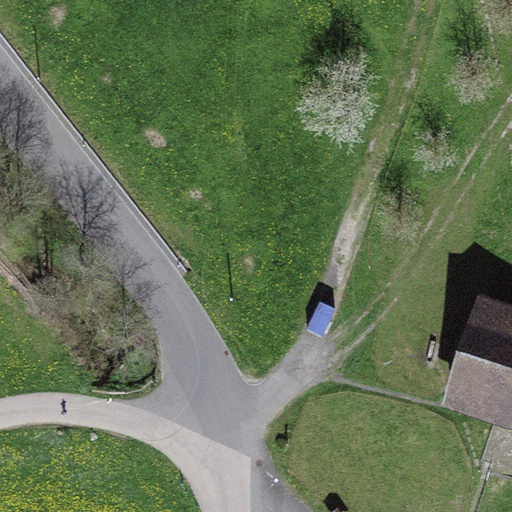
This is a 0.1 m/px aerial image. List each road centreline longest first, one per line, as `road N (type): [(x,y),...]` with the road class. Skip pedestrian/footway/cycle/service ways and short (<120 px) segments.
road 1 (track): [(273,511),(228,451),(388,323),(511,138)]
road 2 (residential): [(228,451),(179,304),(0,70)]
road 3 (unclassified): [(0,426),(55,410),(228,451)]
